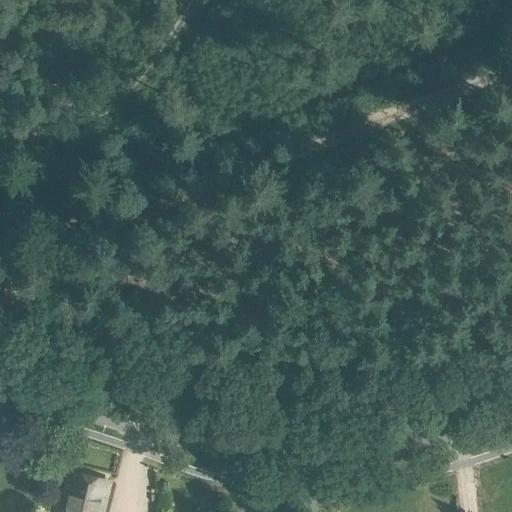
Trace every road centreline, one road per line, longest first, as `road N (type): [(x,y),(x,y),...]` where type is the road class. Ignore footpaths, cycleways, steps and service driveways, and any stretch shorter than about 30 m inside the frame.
road 1 (track): [(511,67),(0,265)]
road 2 (secondary): [(511,421),(270,450),(0,387)]
